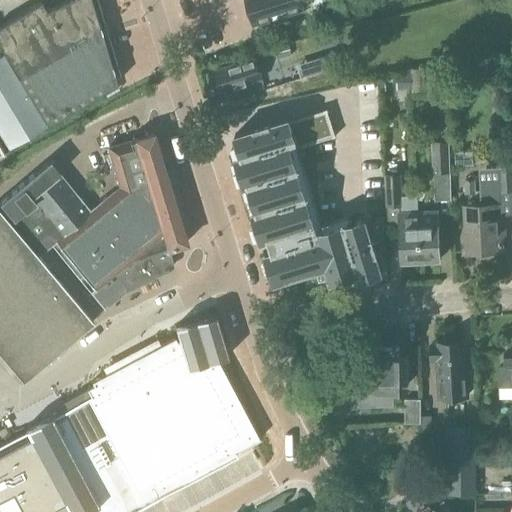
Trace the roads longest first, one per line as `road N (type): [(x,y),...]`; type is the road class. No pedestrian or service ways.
road 1 (tertiary): [(307,458),(250,328),(150,0)]
road 2 (residential): [(511,300),(323,308)]
